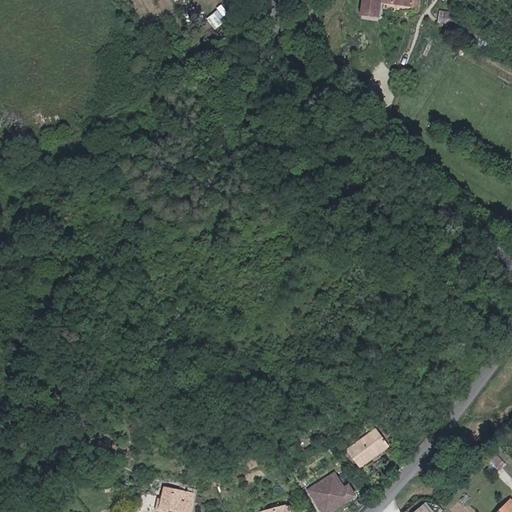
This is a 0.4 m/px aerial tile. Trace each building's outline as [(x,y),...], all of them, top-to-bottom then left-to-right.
[(423,0),(366,0),(365,16),(383,18),(385,4),(423,8),(423,0)] [(439,22),(451,23),(452,12),(440,11),(439,22)] [(217,27),(222,22),(215,14),(209,19),(217,27)] [(383,423),(348,449),(363,469),(398,443),(383,423)] [(330,511),(357,495),(341,470),(310,489),(324,511),(330,511)] [(192,511),(197,491),(167,485),(162,507),(187,511),(192,511)] [(511,511),(511,499),(498,511),(511,511)] [(426,500),(412,511),(433,511),(435,511),(426,500)] [(297,511),(295,502),(260,511),(297,511)]
